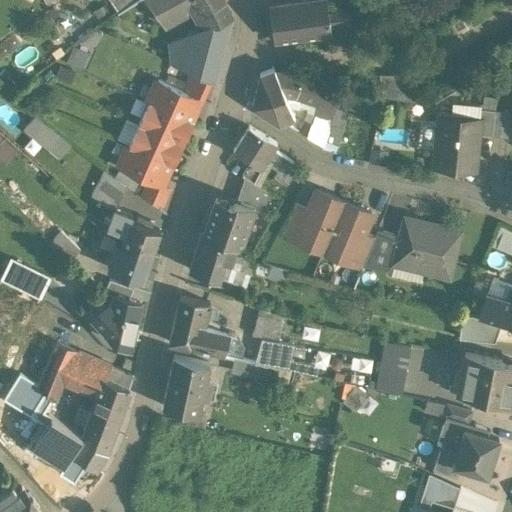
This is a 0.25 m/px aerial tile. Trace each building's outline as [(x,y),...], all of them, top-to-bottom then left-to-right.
[(111,0),(109,1),(117,13),(137,0),(111,0)] [(225,0),(167,0),(154,7),(163,21),(194,4),(199,14),(199,13),(205,27),(231,14),(225,0)] [(325,0),(311,0),(268,6),(273,41),(330,33),(329,24),(332,24),(337,28),(337,30),(349,29),(348,20),(332,9),(327,9),(325,0)] [(205,27),(167,45),(176,57),(170,61),(213,82),(214,81),(232,15),(231,14),(205,27)] [(303,76),(274,71),(273,68),(260,74),(251,106),(278,124),(293,117),(284,94),(296,96),(296,95),(318,103),(321,103),(328,84),(303,76)] [(209,81),(192,73),(184,91),(202,98),(209,81)] [(379,77),(382,95),(425,104),(418,75),(406,78),(405,75),(393,78),(392,74),(379,77)] [(198,98),(158,79),(148,101),(192,121),(196,113),(192,112),(198,98)] [(328,84),(321,103),(318,103),(314,114),(317,115),(330,120),(336,101),(354,104),(357,89),(344,89),(328,84)] [(192,121),(148,101),(138,123),(182,143),(192,121)] [(349,105),(336,101),(330,120),(321,147),(335,151),(349,105)] [(494,109),(478,108),(477,116),(481,117),(479,133),(491,134),(494,109)] [(509,111),(494,109),(491,134),(506,136),(509,111)] [(477,116),(436,112),(431,162),(476,166),(479,133),(481,117),(477,116)] [(70,144),(34,113),(24,125),(60,156),(70,144)] [(330,120),(317,115),(306,137),(321,147),(330,120)] [(182,143),(138,123),(129,144),(173,164),(182,143)] [(276,143),(248,126),(232,152),(249,162),(260,168),(265,159),(273,148),(276,143)] [(173,164),(129,144),(119,166),(160,184),(166,170),(169,172),(173,164)] [(287,158),(273,148),(265,159),(270,162),(269,164),(276,170),(277,170),(287,158)] [(297,166),(287,158),(277,170),(276,170),(273,178),(286,185),(297,166)] [(260,168),(249,162),(241,175),(253,182),(260,169),(260,168)] [(126,186),(104,170),(98,183),(91,194),(113,209),(114,206),(119,198),(126,186)] [(269,192),(244,177),(236,201),(253,207),(253,209),(262,212),(269,192)] [(168,189),(149,180),(141,196),(161,205),(168,191),(168,189)] [(343,200),(315,188),(307,207),(308,208),(297,233),(299,233),(324,244),(343,200)] [(235,201),(230,204),(215,199),(203,234),(239,247),(253,209),(253,207),(236,201),(235,201)] [(370,211),(343,200),(324,244),(350,255),(352,255),(362,230),(370,211)] [(294,202),(277,233),(296,241),(299,233),(297,233),(308,208),(307,207),(294,202)] [(149,219),(137,215),(135,220),(130,218),(132,213),(114,206),(113,209),(107,226),(123,232),(120,243),(150,254),(159,229),(147,225),(149,219)] [(427,227),(401,221),(398,234),(392,257),(394,258),(423,265),(422,269),(449,276),(460,230),(437,224),(435,230),(427,228),(427,227)] [(398,234),(376,228),(374,235),(362,264),(391,271),(394,258),(392,257),(398,234)] [(496,244),(511,249),(511,232),(501,228),(496,244)] [(79,248),(60,230),(51,241),(70,259),(79,248)] [(362,230),(352,255),(350,255),(347,262),(360,267),(362,264),(374,235),(362,230)] [(203,234),(200,234),(189,269),(217,278),(222,259),(251,269),(254,260),(250,258),(252,252),(239,247),(203,234)] [(120,243),(115,241),(107,266),(142,279),(150,254),(120,243)] [(263,255),(252,252),(250,258),(254,260),(261,261),(263,255)] [(0,276),(0,277),(39,297),(49,276),(10,257),(0,276)] [(261,261),(254,260),(251,269),(267,275),(270,265),(261,261)] [(281,268),(270,265),(267,275),(278,278),(281,268)] [(132,287),(109,278),(103,290),(114,294),(115,293),(128,298),(132,287)] [(511,287),(511,288),(507,300),(500,322),(511,325),(511,287)] [(477,314),(500,322),(507,300),(484,292),(477,314)] [(128,298),(115,293),(114,294),(109,302),(108,301),(91,303),(92,316),(113,339),(130,346),(139,302),(128,298)] [(208,302),(179,296),(174,315),(179,316),(178,326),(193,329),(194,325),(195,321),(203,323),(208,302)] [(268,312),(258,308),(249,335),(260,337),(268,312)] [(284,316),(268,312),(260,337),(278,341),(284,316)] [(178,326),(172,325),(168,342),(210,351),(216,331),(202,327),(203,323),(195,321),(194,325),(193,329),(178,326)] [(243,338),(216,331),(210,351),(235,357),(237,357),(243,338)] [(293,344),(260,338),(252,361),(316,374),(318,365),(291,359),(293,344)] [(410,345),(384,340),(375,387),(401,393),(410,345)] [(132,374),(55,342),(32,396),(31,397),(46,412),(62,381),(96,396),(103,376),(128,388),(132,374)] [(511,396),(511,360),(464,351),(456,392),(511,402),(511,396)] [(208,362),(173,354),(162,405),(181,409),(197,413),(201,396),(208,398),(211,381),(205,379),(208,362)] [(237,357),(235,357),(232,370),(259,376),(262,363),(237,357)] [(96,396),(85,424),(80,434),(81,434),(70,452),(95,467),(106,449),(128,388),(103,376),(96,396)] [(470,409),(446,402),(443,414),(466,421),(470,409)] [(197,413),(181,409),(178,421),(203,427),(205,414),(197,413)] [(498,437),(463,426),(457,446),(442,441),(434,465),(454,472),(457,464),(486,473),(498,437)] [(428,472),(418,504),(428,508),(431,500),(453,507),(459,486),(428,472)] [(21,486),(0,501),(0,511),(39,511),(37,508),(38,507),(32,498),(30,499),(21,486)]
